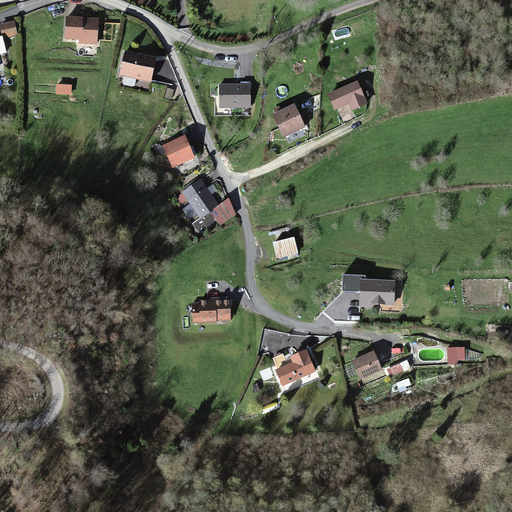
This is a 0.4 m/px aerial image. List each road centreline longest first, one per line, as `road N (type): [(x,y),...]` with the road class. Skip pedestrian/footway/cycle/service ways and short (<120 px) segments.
road 1 (unclassified): [(164,28),(242,211),(254,295),(281,319),(373,335)]
road 2 (unclassified): [(378,0),(231,50),(164,28)]
road 3 (unclassified): [(0,343),(42,358),(55,394),(40,418),(0,426)]
